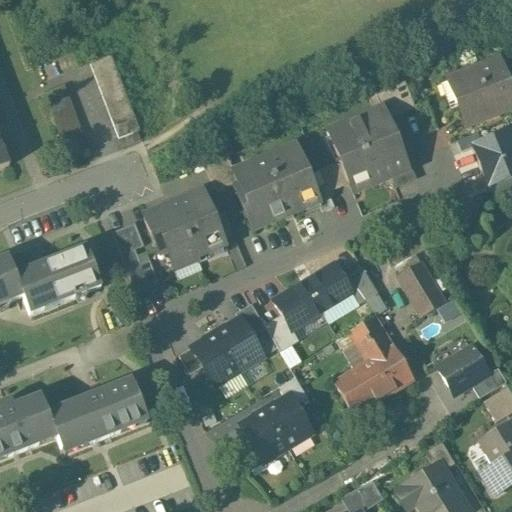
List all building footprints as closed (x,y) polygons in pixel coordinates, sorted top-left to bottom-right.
[(109,56),(89,64),(93,75),(113,67),(109,56)] [(511,93),(498,60),(447,81),(465,125),(511,106),(511,93)] [(113,67),(93,75),(97,86),(117,78),(113,67)] [(117,78),(97,86),(101,96),(122,88),(117,78)] [(403,83),(368,98),(373,112),(381,109),(385,119),(413,108),(412,106),(403,83)] [(63,86),(42,94),(46,105),(67,97),(63,86)] [(122,88),(101,96),(105,107),(126,99),(122,88)] [(67,97),(46,105),(50,115),(71,107),(67,97)] [(126,99),(105,107),(109,118),(130,110),(126,99)] [(425,101),(412,106),(413,108),(424,135),(437,130),(425,101)] [(71,107),(50,115),(54,126),(75,118),(71,107)] [(373,112),(328,131),(341,161),(337,162),(347,185),(350,193),(405,170),(385,119),(381,109),(373,112)] [(130,110),(109,118),(113,128),(134,121),(130,110)] [(75,118),(54,126),(59,137),(79,129),(75,118)] [(134,121),(113,128),(117,139),(138,131),(134,121)] [(79,129),(59,137),(63,147),(83,140),(79,129)] [(511,141),(508,132),(467,148),(487,200),(511,190),(511,141)] [(83,140),(63,147),(67,158),(87,150),(83,140)] [(234,173),(231,174),(235,183),(253,228),(315,202),(316,201),(311,190),(294,148),(234,173)] [(227,157),(203,167),(214,192),(235,183),(231,174),(234,173),(227,157)] [(337,162),(317,171),(322,185),(326,194),(347,185),(337,162)] [(326,194),(322,185),(311,190),(316,201),(315,202),(319,213),(332,207),(326,194)] [(201,194),(142,218),(157,254),(165,251),(173,269),(195,260),(193,257),(222,245),(220,240),(211,218),(201,194)] [(223,213),(211,218),(220,240),(232,235),(223,213)] [(139,264),(134,251),(142,248),(133,225),(110,234),(134,293),(157,284),(148,261),(139,264)] [(70,253),(13,275),(21,298),(28,316),(99,288),(84,248),(82,248),(83,250),(71,255),(70,253)] [(0,306),(21,298),(13,275),(6,259),(0,260),(0,306)] [(443,304),(419,264),(396,278),(420,318),(443,304)] [(333,266),(303,284),(320,313),(330,307),(331,309),(341,303),(340,301),(350,295),(351,294),(341,279),(333,266)] [(375,295),(359,268),(341,279),(351,294),(350,295),(357,307),(376,295),(375,295)] [(303,284),(272,303),(280,316),(289,332),(290,331),(300,325),(301,327),(311,321),(310,319),(320,313),(303,284)] [(263,327),(250,305),(234,315),(238,321),(249,339),(264,330),(263,327)] [(280,316),(263,327),(264,330),(279,354),(297,343),(290,331),(289,332),(280,316)] [(374,318),(335,341),(352,371),(391,347),(374,318)] [(249,339),(238,321),(214,335),(237,372),(260,358),(249,339)] [(214,335),(191,349),(202,368),(213,386),(237,372),(214,335)] [(352,371),(332,383),(352,417),(412,381),(391,347),(352,371)] [(191,349),(177,357),(188,376),(202,368),(191,349)] [(488,380),(470,350),(437,370),(455,400),(471,391),(488,380)] [(488,380),(471,391),(479,404),(505,388),(497,375),(488,380)] [(294,379),(277,390),(283,400),(287,398),(292,395),(300,390),(294,379)] [(0,454),(5,452),(6,457),(38,446),(36,440),(53,434),(62,456),(63,456),(61,450),(87,440),(89,445),(119,434),(117,429),(141,419),(144,424),(146,423),(129,380),(91,395),(90,393),(80,397),(81,399),(45,413),(38,396),(12,407),(9,400),(0,403),(0,454)] [(511,398),(506,389),(482,404),(495,425),(511,414),(511,398)] [(300,390),(292,395),(298,405),(306,400),(300,390)] [(283,400),(263,412),(285,449),(309,435),(287,398),(283,400)] [(285,449),(263,412),(239,426),(251,445),(262,463),(263,463),(285,449)] [(494,470),(482,478),(494,497),(511,485),(511,428),(509,424),(478,444),(494,470)] [(453,466),(440,444),(427,452),(436,467),(440,465),(444,472),(453,466)] [(251,445),(234,456),(249,473),(263,464),(263,463),(262,463),(251,445)] [(436,467),(394,493),(405,511),(408,511),(414,509),(415,511),(467,511),(468,511),(466,511),(453,491),(455,490),(444,472),(440,465),(436,467)] [(119,511),(119,510),(114,511),(94,511),(85,481),(64,488),(71,511),(119,511)] [(370,482),(339,501),(345,511),(364,511),(381,502),(370,482)]
